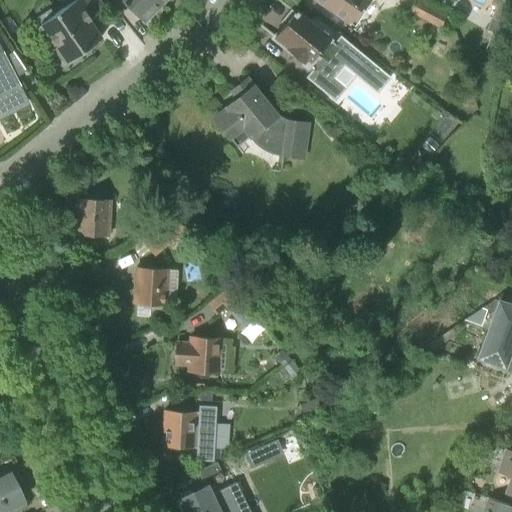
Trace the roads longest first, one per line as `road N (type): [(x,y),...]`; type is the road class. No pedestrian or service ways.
road 1 (residential): [(0,197),(227,0)]
road 2 (residential): [(96,511),(0,308)]
